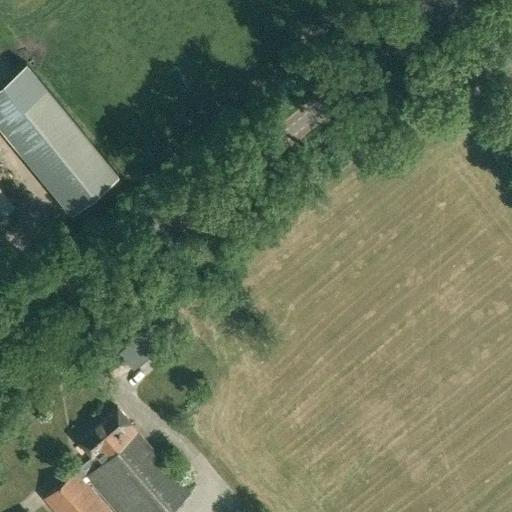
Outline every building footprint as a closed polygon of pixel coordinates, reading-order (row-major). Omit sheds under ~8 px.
[(119,178),(27,64),(0,85),(0,126),(72,216),(119,178)] [(0,216),(13,205),(0,189),(0,216)] [(120,351),(134,368),(168,341),(155,324),(120,351)] [(85,474),(118,511),(164,511),(189,490),(131,424),(130,425),(114,407),(79,438),(99,462),(85,474)] [(69,511),(50,489),(23,511),(69,511)]
